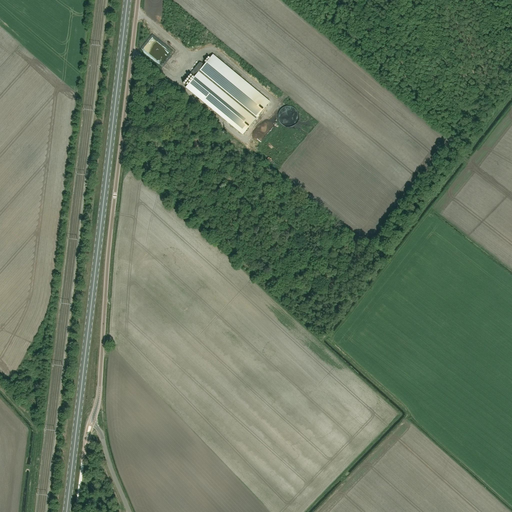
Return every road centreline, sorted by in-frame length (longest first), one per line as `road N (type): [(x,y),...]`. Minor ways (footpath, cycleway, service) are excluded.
road 1 (unclassified): [(130,511),(103,448),(98,387),(137,0)]
road 2 (primary): [(66,511),(127,0)]
